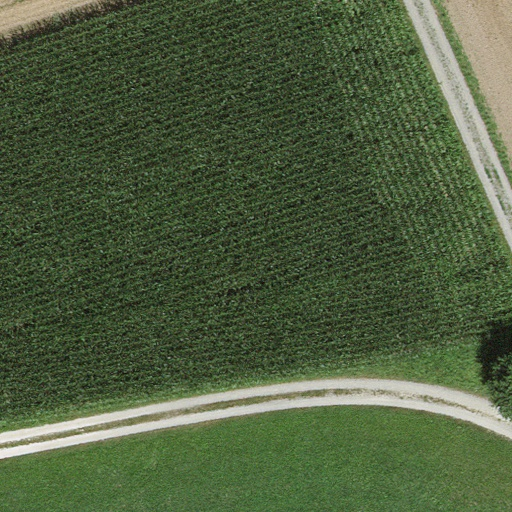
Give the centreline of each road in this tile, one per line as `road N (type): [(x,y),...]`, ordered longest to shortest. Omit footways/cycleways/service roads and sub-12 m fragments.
road 1 (track): [(511,435),(454,409),(340,392),(0,448)]
road 2 (track): [(405,0),(511,256)]
